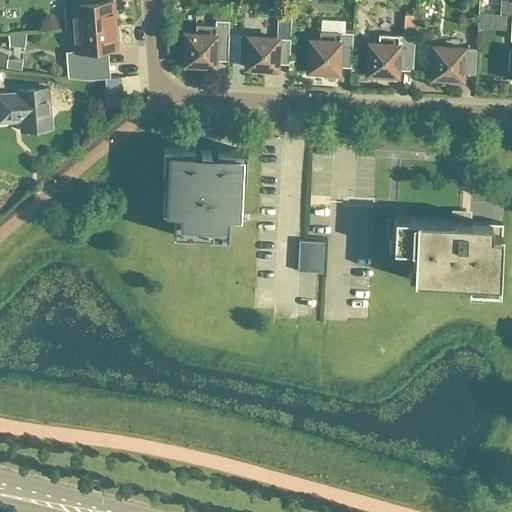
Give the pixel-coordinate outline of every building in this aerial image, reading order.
[(74,31),(74,29),(115,26),(113,2),(100,3),(99,0),(65,0),(66,8),(63,9),(65,32),(74,31)] [(511,0),(500,0),(500,15),(511,16),(511,15),(511,0)] [(289,65),(290,40),(291,16),(278,15),(277,26),(277,39),(247,38),(246,68),(276,70),(277,64),(289,65)] [(215,27),(196,26),(195,35),(180,34),(181,49),(185,49),(184,65),(214,66),(215,61),(227,62),(229,22),(215,21),(215,27)] [(117,50),(115,26),(74,29),(74,31),(76,53),(67,53),(68,69),(109,66),(108,51),(117,50)] [(338,73),(339,68),(351,68),(353,34),(320,32),(319,41),(309,41),(308,71),(338,73)] [(414,37),(378,35),(378,45),(368,44),(367,75),(397,76),(397,71),(413,72),(414,37)] [(462,74),(475,75),(476,50),(433,47),(432,78),(462,79),(462,74)] [(110,78),(109,66),(68,69),(69,78),(88,80),(110,78)] [(52,129),(49,89),(17,91),(17,94),(0,94),(0,123),(20,122),(20,132),(52,129)] [(193,168),(194,149),(164,148),(162,174),(177,174),(176,192),(163,191),(162,212),(174,212),(173,236),(192,237),(193,223),(210,224),(209,238),(228,239),(229,223),(229,222),(229,215),(241,216),(241,215),(242,195),(230,195),(231,177),(245,178),(247,152),(216,150),(216,169),(211,169),(193,168)] [(451,223),(451,222),(394,219),(392,251),(414,252),(412,281),(467,284),(467,292),(499,293),(502,224),(471,222),(471,223),(468,223),(468,214),(462,214),(459,213),(454,213),(453,223),(451,223)] [(322,273),(324,242),(300,241),(299,241),(297,272),(300,272),(317,273),(322,273)]
